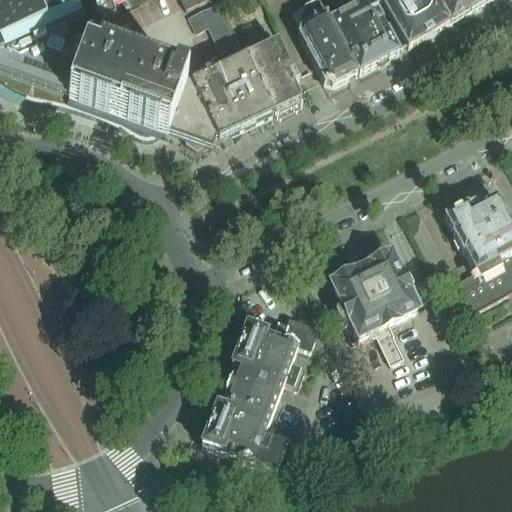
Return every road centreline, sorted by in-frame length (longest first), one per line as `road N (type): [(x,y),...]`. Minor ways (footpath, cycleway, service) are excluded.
road 1 (residential): [(511,33),(374,112),(189,200),(142,201)]
road 2 (residential): [(191,298),(221,268),(511,122)]
road 3 (residential): [(95,476),(137,448),(171,405),(190,353),(191,298)]
road 4 (residential): [(142,201),(83,163),(0,154)]
